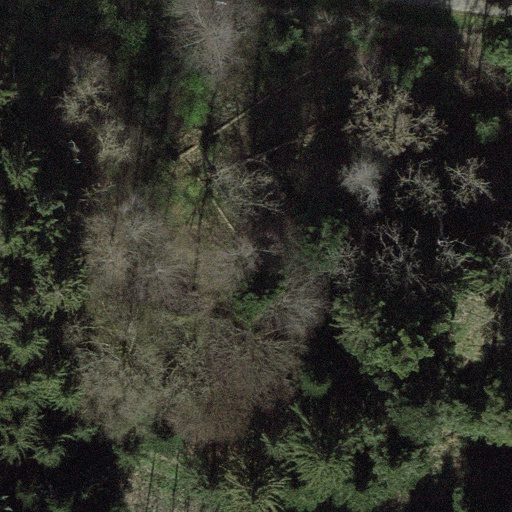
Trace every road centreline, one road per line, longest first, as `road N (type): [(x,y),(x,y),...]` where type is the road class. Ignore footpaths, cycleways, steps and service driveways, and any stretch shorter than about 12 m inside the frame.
road 1 (track): [(0,422),(344,511)]
road 2 (track): [(389,511),(511,336)]
